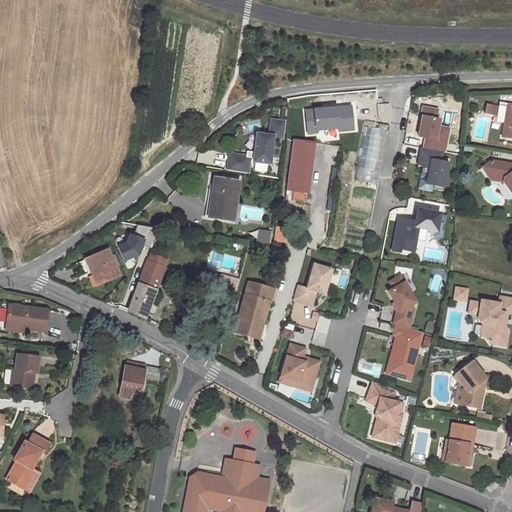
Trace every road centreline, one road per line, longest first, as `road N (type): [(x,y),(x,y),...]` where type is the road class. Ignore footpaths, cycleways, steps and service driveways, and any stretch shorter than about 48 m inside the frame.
road 1 (tertiary): [(24,275),(127,201),(234,108),(286,91),(404,80)]
road 2 (unclassified): [(224,0),(370,31),(511,35)]
road 3 (tertiary): [(328,437),(507,510)]
road 4 (tertiary): [(153,511),(170,413),(200,365)]
road 5 (residential): [(375,233),(404,80)]
road 6 (tertiary): [(200,365),(328,437)]
road 7 (residential): [(364,296),(328,437)]
road 8 (tertiary): [(88,308),(200,365)]
